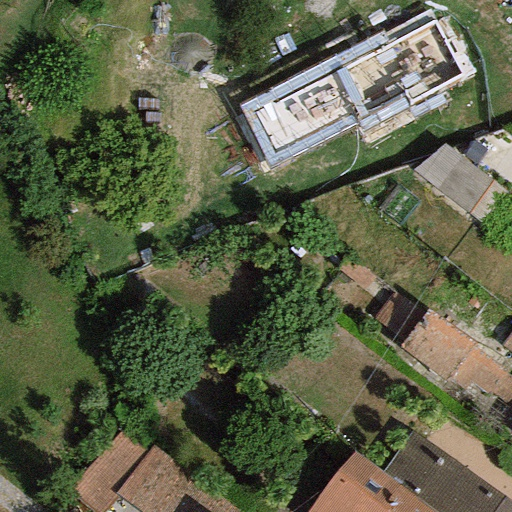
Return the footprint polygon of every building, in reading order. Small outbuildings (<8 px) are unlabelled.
[(436,21),(343,70),(365,112),(458,63),(436,21)] [(418,172),(472,215),(498,183),(444,140),(418,172)] [(510,406),(511,403),(511,379),(427,314),(397,352),(446,387),(492,395),(510,406)] [(511,355),(511,333),(501,347),(511,355)] [(107,511),(124,494),(144,511),(193,511),(210,493),(129,420),(70,486),(98,511),(107,511)] [(352,452),(306,511),(506,511),(407,437),(380,473),(352,452)]
